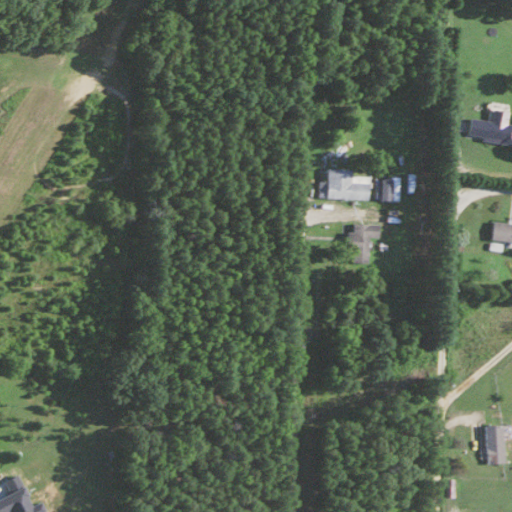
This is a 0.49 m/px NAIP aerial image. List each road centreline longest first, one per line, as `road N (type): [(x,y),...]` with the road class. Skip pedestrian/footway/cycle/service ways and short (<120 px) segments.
road 1 (residential): [(290,511),(299,190)]
road 2 (residential): [(438,511),(448,223)]
